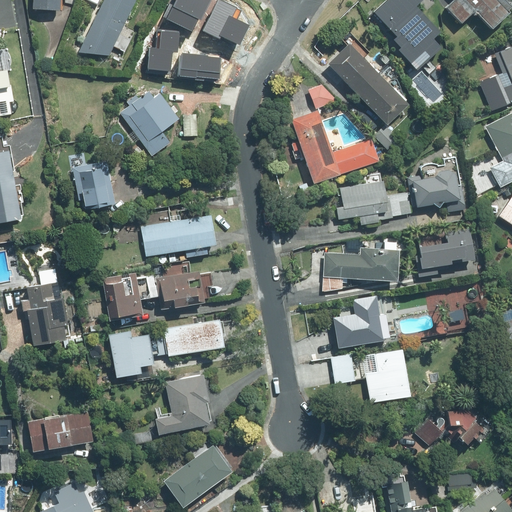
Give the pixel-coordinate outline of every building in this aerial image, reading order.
[(120,0),(91,0),(71,38),(100,43),(120,0)] [(200,0),(161,0),(166,6),(156,12),(186,62),(217,40),(201,14),(208,11),(200,0)] [(426,21),(406,0),(365,0),(404,41),(426,21)] [(500,0),(439,0),(450,12),(463,0),(480,19),(500,0)] [(511,30),(485,41),(492,61),(472,68),(481,95),(511,83),(511,30)] [(395,92),(338,31),(314,54),(371,114),(395,92)] [(131,39),(121,34),(115,47),(125,52),(131,39)] [(153,79),(146,83),(142,74),(136,78),(140,83),(133,86),(129,80),(119,86),(123,92),(113,98),(144,144),(165,127),(157,117),(171,105),(153,79)] [(320,83),(306,88),(314,109),(319,107),(337,100),(320,83)] [(511,159),(511,93),(475,113),(494,147),(479,155),(488,172),(511,159)] [(291,147),(380,158),(385,124),(295,113),(291,147)] [(197,114),(183,114),(183,135),(197,135),(197,114)] [(0,206),(10,205),(0,141),(0,206)] [(427,159),(401,163),(407,196),(436,191),(437,198),(455,194),(447,148),(426,152),(427,159)] [(107,191),(99,157),(86,159),(84,152),(66,154),(69,180),(74,179),(76,197),(107,191)] [(372,169),(333,177),(328,178),(331,185),(333,194),(327,196),(330,207),(363,200),(362,192),(372,190),(370,183),(376,182),(372,169)] [(511,180),(507,177),(490,203),(511,217),(511,180)] [(199,203),(132,213),(138,243),(205,233),(199,203)] [(433,230),(406,235),(411,259),(456,250),(454,246),(465,244),(455,216),(432,221),(433,230)] [(353,242),(315,240),(312,274),(333,275),(334,265),(388,269),(389,239),(386,239),(386,229),(374,228),(373,237),(354,235),(353,242)] [(183,258),(181,248),(146,254),(152,292),(199,285),(197,268),(205,267),(203,255),(183,258)] [(123,267),(101,271),(108,306),(134,300),(123,267)] [(35,270),(19,272),(20,285),(13,286),(15,298),(21,297),(25,334),(62,330),(57,287),(38,290),(35,270)] [(366,283),(343,287),(345,299),(324,304),(328,337),(375,329),(366,283)] [(507,306),(496,309),(502,332),(511,328),(511,295),(505,297),(507,306)] [(217,333),(210,304),(156,314),(160,343),(217,333)] [(136,312),(101,320),(107,364),(133,361),(132,354),(145,352),(136,312)] [(392,335),(323,345),(327,367),(357,362),(361,388),(400,382),(392,335)] [(200,388),(194,361),(156,369),(162,402),(146,405),(148,419),(199,409),(195,389),(200,388)] [(80,396),(19,405),(24,439),(85,431),(80,396)] [(480,398),(439,396),(439,412),(433,419),(419,405),(406,419),(422,434),(440,413),(450,412),(455,419),(448,425),(457,433),(478,416),(472,411),(481,411),(480,398)] [(223,459),(205,432),(155,465),(173,492),(223,459)] [(399,467),(380,471),(386,511),(419,511),(417,494),(404,496),(399,467)] [(69,468),(48,477),(52,488),(34,496),(40,511),(65,511),(88,502),(69,468)] [(481,511),(504,495),(484,469),(449,496),(461,511),(481,511)] [(11,476),(0,474),(0,485),(10,486),(11,476)] [(296,511),(294,495),(251,502),(251,511),(296,511)]
